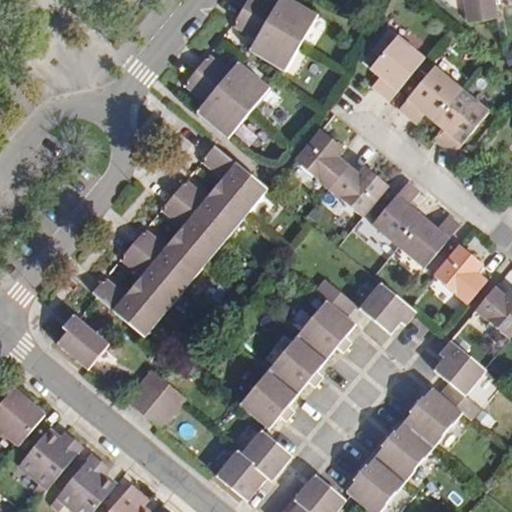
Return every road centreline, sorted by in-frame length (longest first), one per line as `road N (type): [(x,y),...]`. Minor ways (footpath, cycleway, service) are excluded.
road 1 (residential): [(0,338),(207,511)]
road 2 (residential): [(0,315),(118,167),(114,109)]
road 3 (residential): [(347,109),(511,247)]
road 4 (residential): [(389,360),(266,511)]
road 5 (residential): [(114,109),(59,114),(0,182)]
road 6 (residential): [(114,109),(198,0)]
